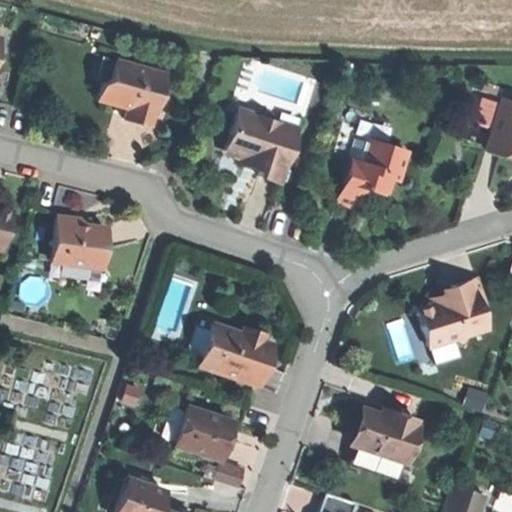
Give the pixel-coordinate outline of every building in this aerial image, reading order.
[(166,68),(101,51),(94,78),(100,80),(96,95),(113,99),(127,103),(124,114),(152,122),(166,68)] [(491,130),(499,104),(478,97),(470,123),(491,130)] [(511,104),(500,100),(499,104),(491,130),(485,149),(505,155),(511,156),(511,104)] [(277,180),(294,132),(278,127),(268,110),(251,117),(235,111),(223,147),(238,152),(242,163),(252,158),(261,161),(257,174),(266,177),(277,180)] [(408,147),(355,128),(346,154),(352,156),(338,196),(356,202),(364,182),(374,186),(386,190),(392,172),(398,174),(408,147)] [(0,244),(1,245),(11,206),(0,203),(0,244)] [(103,263),(109,223),(93,220),(82,218),(69,212),(58,212),(51,254),(103,263)] [(483,305),(474,277),(458,281),(448,285),(451,296),(443,299),(436,296),(431,304),(414,309),(425,346),(453,338),(460,343),(463,334),(483,328),(477,307),(483,305)] [(265,340),(258,338),(236,330),(210,322),(197,361),(251,380),(257,363),(265,340)] [(236,330),(258,338),(260,331),(238,323),(236,330)] [(226,437),(233,417),(188,401),(175,438),(221,453),(226,437)] [(352,444),(399,460),(413,419),(399,414),(398,419),(378,412),(361,406),(354,428),(349,443),(352,444)] [(398,419),(399,414),(380,408),(378,412),(398,419)] [(395,472),(399,460),(352,444),(348,456),(395,472)] [(219,459),(215,477),(243,482),(246,464),(219,459)] [(149,511),(153,503),(156,495),(159,486),(122,474),(108,511),(149,511)] [(473,511),(479,495),(447,485),(437,511),(473,511)] [(347,511),(351,500),(322,490),(314,511),(347,511)] [(179,511),(153,503),(149,511),(179,511)]
